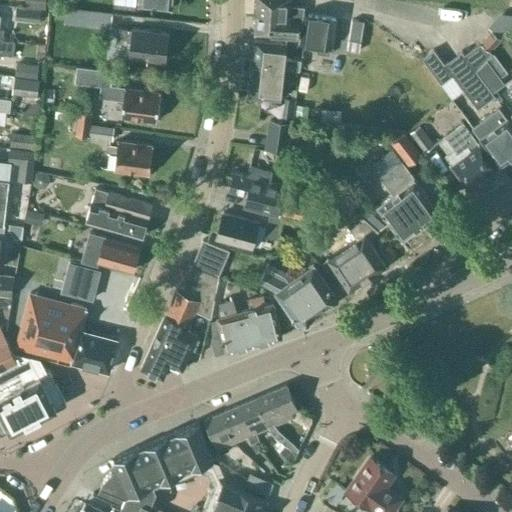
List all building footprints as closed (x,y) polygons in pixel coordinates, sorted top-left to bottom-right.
[(45,0),(24,0),(24,7),(45,8),(45,0)] [(138,0),(139,1),(138,5),(171,8),(172,0),(138,0)] [(256,0),(256,16),(301,19),(302,7),(292,6),(291,0),(256,0)] [(511,0),(505,0),(503,10),(511,11),(511,0)] [(41,9),(16,7),(15,19),(39,22),(41,9)] [(111,12),(84,9),(82,23),(110,26),(111,12)] [(335,19),(304,14),(301,34),(300,36),(299,41),(318,44),(316,53),(329,55),(335,19)] [(256,16),(255,33),(300,36),(302,19),(301,19),(256,16)] [(168,33),(133,28),(132,30),(118,28),(116,42),(131,44),(129,57),(164,61),(168,33)] [(492,92),(484,80),(476,70),(476,69),(492,52),(490,51),(501,39),(491,30),(478,44),(464,54),(461,50),(444,63),(433,48),(422,57),(441,83),(452,75),(484,118),(472,127),(500,165),(511,155),(511,123),(507,116),(495,95),(492,92)] [(0,53),(13,55),(14,41),(2,39),(0,38),(0,53)] [(284,67),(284,68),(299,70),(301,60),(285,58),(286,43),(254,39),(251,59),(268,61),(268,63),(274,64),(273,66),(284,67)] [(280,99),(284,68),(284,67),(273,66),(274,64),(268,63),(268,61),(251,59),(247,95),(280,99)] [(486,59),(476,70),(484,80),(492,92),(504,84),(486,59)] [(39,65),(24,63),(23,77),(37,79),(39,65)] [(156,121),(160,91),(111,85),(113,70),(77,66),(74,82),(100,86),(99,97),(123,100),(121,116),(156,121)] [(38,81),(15,78),(13,94),(36,96),(38,81)] [(0,109),(4,110),(9,111),(11,98),(0,96),(0,109)] [(92,111),(78,110),(74,135),(112,140),(114,126),(91,123),(92,111)] [(288,150),(292,123),(270,120),(266,147),(288,150)] [(468,188),(497,167),(478,142),(463,122),(444,136),(454,149),(445,156),(450,163),(450,164),(468,188)] [(434,145),(419,125),(408,133),(423,153),(434,145)] [(36,135),(11,132),(10,146),(35,148),(36,135)] [(422,154),(406,133),(392,144),(408,165),(422,154)] [(114,169),(149,174),(153,144),(117,140),(114,169)] [(35,150),(9,147),(7,162),(19,163),(17,180),(31,181),(35,150)] [(376,205),(401,238),(439,210),(401,160),(379,176),(392,193),(376,205)] [(278,216),(279,216),(282,204),(279,203),(284,185),(269,181),(272,171),(249,165),(246,175),(234,171),(229,190),(258,198),(255,210),(278,216)] [(151,203),(98,188),(95,187),(86,221),(142,237),(151,203)] [(251,247),(258,221),(223,212),(216,238),(251,247)] [(364,218),(356,218),(343,220),(356,239),(327,258),(349,290),(385,265),(367,239),(378,231),(364,218)] [(99,261),(132,270),(139,248),(105,238),(106,236),(90,231),(81,261),(98,265),(99,261)] [(189,262),(188,265),(218,277),(219,276),(230,251),(203,239),(192,264),(189,262)] [(92,299),(100,270),(68,262),(64,280),(72,282),(69,293),(92,299)] [(333,303),(335,294),(332,293),(312,264),(296,276),(294,274),(269,262),(259,281),(275,290),(299,325),(301,323),(306,323),(307,325),(312,320),(311,319),(313,315),(331,302),(333,303)] [(211,316),(213,305),(218,277),(188,265),(177,290),(176,289),(140,368),(162,378),(169,364),(182,370),(198,335),(188,330),(196,312),(210,318),(211,317),(211,316)] [(14,274),(0,272),(0,294),(11,295),(14,274)] [(87,307),(35,294),(21,348),(67,360),(69,354),(74,355),(81,329),(86,311),(87,307)] [(215,354),(282,337),(272,301),(265,303),(263,295),(246,299),(248,308),(236,311),(233,298),(219,301),(218,316),(217,316),(221,332),(212,334),(211,339),(215,354)] [(66,402),(49,370),(47,371),(40,358),(13,350),(0,325),(0,430),(1,433),(9,429),(10,432),(56,408),(56,407),(66,402)] [(118,339),(81,329),(74,355),(73,362),(109,371),(118,339)] [(286,384),(256,397),(268,428),(269,428),(271,433),(286,447),(287,447),(295,455),(298,449),(276,430),(274,425),(293,418),(291,412),(297,410),(297,409),(286,384)] [(239,404),(255,442),(259,440),(256,433),(268,428),(256,397),(239,404)] [(239,404),(222,411),(235,442),(248,437),(251,443),(255,442),(239,404)] [(227,446),(235,442),(222,411),(205,418),(220,454),(229,450),(227,446)] [(100,485),(104,486),(99,497),(132,510),(135,511),(136,511),(141,501),(150,504),(156,489),(154,484),(214,458),(198,421),(113,457),(118,467),(110,471),(104,477),(100,485)] [(346,490),(369,506),(377,511),(393,511),(405,495),(387,482),(393,473),(370,457),(346,490)] [(250,473),(245,484),(268,494),(273,483),(250,473)] [(222,481),(214,500),(242,511),(260,511),(266,499),(222,481)] [(242,511),(214,500),(208,511),(242,511)] [(168,511),(150,504),(141,501),(136,511),(168,511)] [(131,511),(101,511),(85,503),(79,511),(135,511),(132,510),(131,511)]
